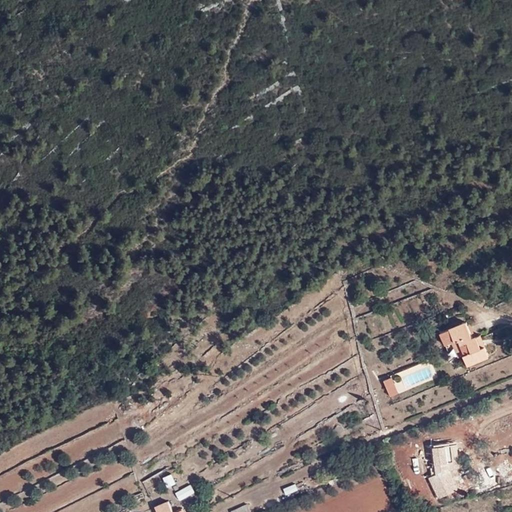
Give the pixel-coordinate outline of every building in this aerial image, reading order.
[(460,324),(448,329),(454,343),(458,341),(459,344),(466,342),(470,353),(462,356),(466,367),(488,357),(483,347),(480,349),(475,337),(471,339),(468,332),(464,333),(460,324)] [(393,378),(385,382),(391,397),(399,393),(393,378)] [(461,443),(434,446),(437,473),(440,481),(436,483),(437,485),(433,487),(438,498),(457,489),(454,482),(457,481),(456,472),(462,469),(463,467),(461,443)] [(494,468),(481,473),(482,476),(472,481),(478,496),(502,486),(494,468)] [(172,473),(164,477),(168,486),(176,483),(172,473)] [(284,488),(286,495),(298,490),(296,484),(284,488)] [(191,485),(177,493),(181,500),(195,493),(191,485)] [(186,511),(183,504),(169,509),(164,495),(150,501),(155,511),(186,511)] [(266,495),(247,500),(251,511),(255,511),(268,507),(266,495)] [(251,511),(247,500),(232,507),(234,511),(251,511)]
